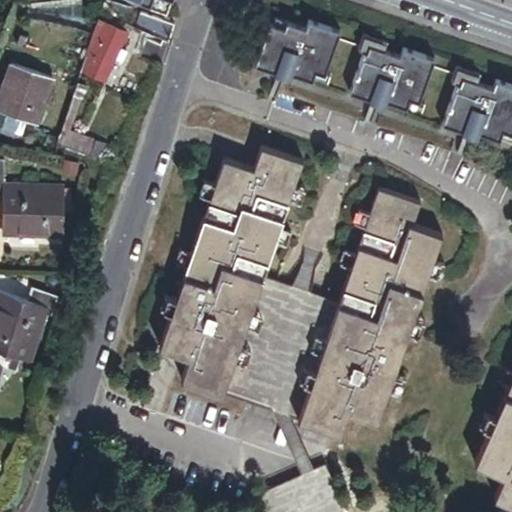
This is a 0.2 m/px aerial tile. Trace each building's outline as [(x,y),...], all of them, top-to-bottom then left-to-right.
[(135,0),(135,1),(148,5),(146,11),(166,18),(172,0),(135,0)] [(135,12),(132,23),(154,35),(164,39),(169,24),(135,12)] [(98,18),(80,73),(102,82),(115,50),(123,53),(126,47),(118,43),(124,30),(98,18)] [(252,65),(275,72),(284,46),(300,51),(293,74),(313,81),(314,78),(316,72),(325,75),(339,30),(306,18),(302,27),(284,20),(281,27),(266,22),(252,65)] [(157,59),(163,43),(142,33),(135,50),(157,59)] [(420,103),(435,58),(402,47),(400,54),(385,49),(387,42),(364,34),(359,48),(364,50),(350,93),(369,99),(378,73),(395,79),(386,103),(406,110),(408,106),(410,99),(420,103)] [(300,51),(284,46),(275,72),(274,74),(291,80),(293,74),(300,51)] [(14,58),(0,98),(0,104),(19,111),(15,121),(24,125),(28,114),(38,118),(54,72),(14,58)] [(503,132),(511,134),(511,84),(496,79),(493,86),(478,81),(480,74),(457,66),(452,80),(457,82),(442,125),(462,132),(471,105),(488,110),(480,134),(500,141),(501,138),(503,132)] [(316,72),(314,78),(328,83),(330,77),(325,75),(316,72)] [(395,79),(378,73),(369,99),(368,101),(385,107),(386,103),(395,79)] [(88,84),(78,80),(56,142),(101,158),(108,141),(74,129),(86,97),(83,96),(88,84)] [(410,99),(408,106),(423,111),(425,104),(420,103),(410,99)] [(488,110),(471,105),(462,132),(461,133),(478,139),(480,134),(488,110)] [(511,134),(503,132),(501,138),(511,142),(511,134)] [(224,392),(264,275),(304,158),(261,143),(253,166),(224,156),(159,345),(188,354),(181,376),(224,392)] [(5,179),(5,199),(5,227),(63,227),(63,179),(5,179)] [(339,301),(299,419),(340,434),(349,411),(378,422),(444,232),(413,221),(421,199),(379,184),(339,301)] [(339,301),(264,275),(224,392),(299,419),(339,301)] [(34,287),(31,295),(54,302),(58,303),(63,289),(36,281),(34,287)] [(1,286),(0,289),(0,347),(15,352),(36,358),(54,302),(31,295),(1,286)] [(15,352),(0,347),(0,359),(7,362),(12,364),(15,352)] [(511,379),(475,464),(505,477),(496,498),(511,504),(511,379)] [(258,511),(346,511),(325,464),(252,498),(258,511)]
